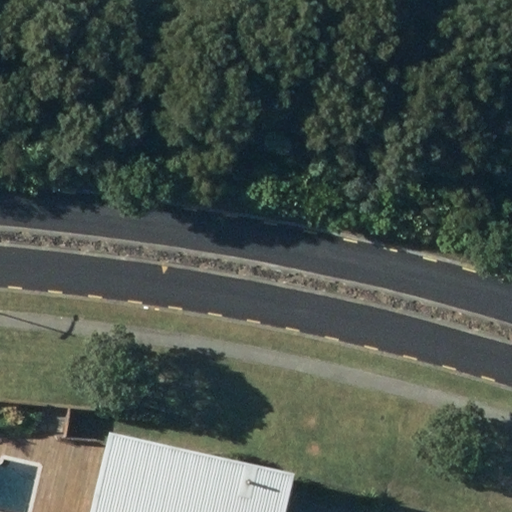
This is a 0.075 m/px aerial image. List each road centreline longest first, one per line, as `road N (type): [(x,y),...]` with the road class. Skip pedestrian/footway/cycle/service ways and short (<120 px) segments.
road 1 (residential): [(511,419),(228,326),(0,302)]
road 2 (residential): [(0,237),(248,258),(511,346)]
